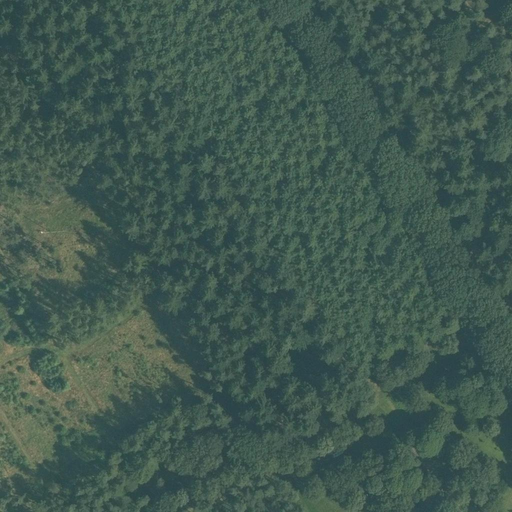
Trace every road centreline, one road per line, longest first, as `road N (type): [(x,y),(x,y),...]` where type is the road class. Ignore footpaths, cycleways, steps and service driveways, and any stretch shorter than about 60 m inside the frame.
road 1 (track): [(0,26),(311,511)]
road 2 (track): [(139,36),(459,511)]
road 3 (track): [(511,356),(289,0)]
road 4 (track): [(0,253),(158,511)]
road 5 (track): [(275,453),(425,363),(449,325),(511,298)]
road 6 (track): [(183,0),(155,15),(136,39),(0,114)]
road 7 (track): [(166,286),(64,358)]
